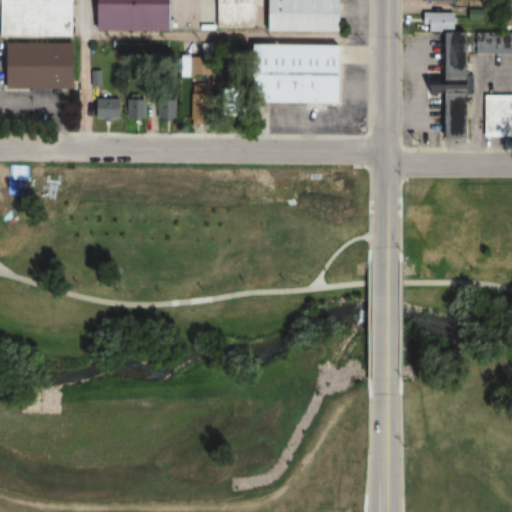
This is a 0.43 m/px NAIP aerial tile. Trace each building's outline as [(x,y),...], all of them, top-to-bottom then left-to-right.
[(166,0),(166,31),(90,31),(90,0),(166,0)] [(211,0),(211,28),(249,28),(248,0),(211,0)] [(274,0),(351,0),(351,30),(274,29),(274,0)] [(465,21),(479,21),(479,1),(465,1),(465,21)] [(72,3),(72,39),(0,39),(1,2),(72,3)] [(467,31),(466,138),(446,138),(446,94),(436,94),(436,71),(446,71),(446,31),(467,31)] [(511,32),(475,33),(475,55),(499,55),(499,71),(511,70),(511,32)] [(348,46),(257,44),(255,103),(347,105),(348,46)] [(72,45),(72,90),(4,90),(4,45),(72,45)] [(125,117),(144,117),(144,89),(125,89),(125,117)] [(511,95),(511,137),(480,137),(480,95),(511,95)] [(118,99),(89,99),(89,120),(118,120),(118,99)] [(173,100),(157,101),(158,119),(174,119),(173,100)]
